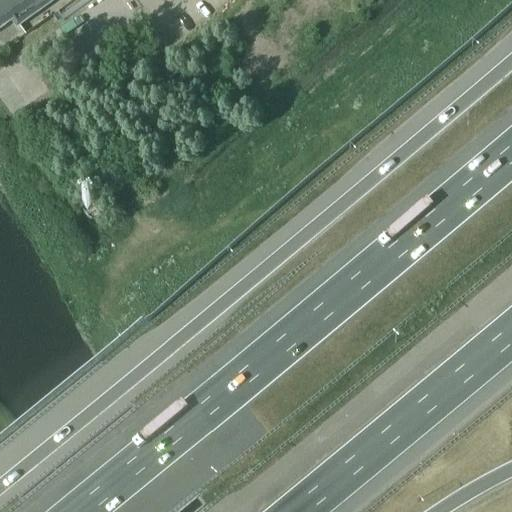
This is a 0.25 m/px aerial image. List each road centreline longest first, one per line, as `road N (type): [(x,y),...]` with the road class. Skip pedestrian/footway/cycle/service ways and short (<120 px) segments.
road 1 (motorway): [(511,62),(0,490)]
road 2 (motorway): [(511,152),(80,511)]
road 3 (motorway): [(301,511),(511,347)]
